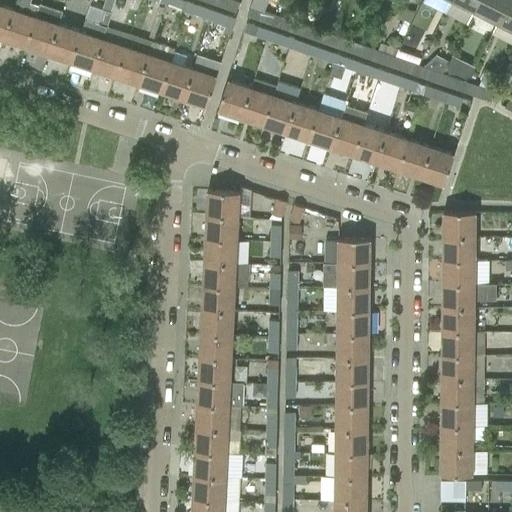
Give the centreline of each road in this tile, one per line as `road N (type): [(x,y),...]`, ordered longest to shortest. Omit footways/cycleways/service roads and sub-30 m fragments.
road 1 (residential): [(405,511),(404,217),(175,142)]
road 2 (residential): [(152,511),(175,142)]
road 3 (residential): [(175,142),(0,84)]
